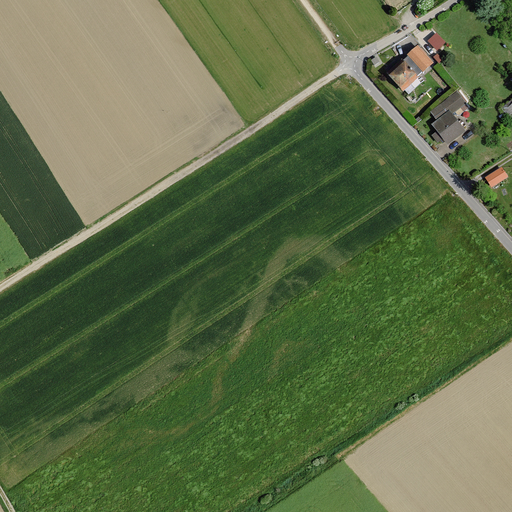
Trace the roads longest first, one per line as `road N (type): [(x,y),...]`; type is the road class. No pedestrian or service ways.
road 1 (track): [(0,288),(351,64)]
road 2 (track): [(264,511),(511,341)]
road 3 (unclassified): [(351,64),(511,246)]
road 4 (unclassified): [(351,64),(455,0)]
